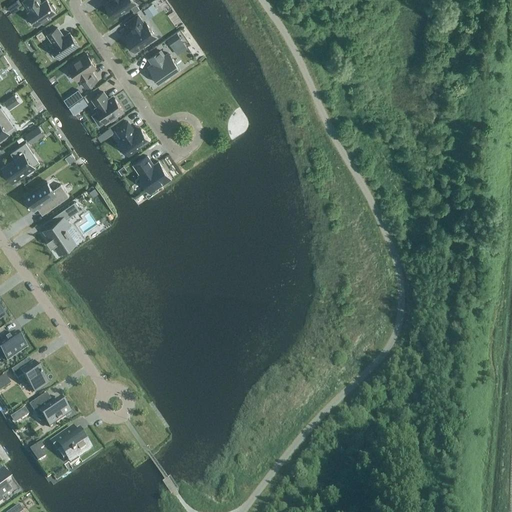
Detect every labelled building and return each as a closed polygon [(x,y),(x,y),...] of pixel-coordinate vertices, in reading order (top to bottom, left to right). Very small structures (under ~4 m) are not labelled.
[(39,0),(24,0),(23,1),(30,11),(28,12),(37,24),(42,21),(44,23),(50,19),(48,16),(55,12),(54,10),(56,9),(52,4),(50,5),(46,0),(45,0),(41,4),(39,1),(40,0),(39,0)] [(107,0),(104,3),(113,16),(134,2),(132,0),(107,0)] [(152,3),(143,9),(149,17),(158,11),(152,3)] [(134,13),(139,9),(136,4),(131,8),(134,13)] [(124,23),(130,31),(124,36),(135,52),(157,37),(146,21),(144,22),(138,13),(124,23)] [(62,34),(57,28),(47,35),(53,44),(51,45),(59,58),(78,45),(69,33),(63,37),(61,35),(62,34)] [(40,40),(45,36),(41,31),(36,35),(40,40)] [(182,40),(177,33),(167,40),(172,47),(182,40)] [(149,67),(160,82),(179,69),(168,53),(164,56),(160,51),(149,59),(153,64),(149,67)] [(96,67),(87,54),(68,66),(77,80),(79,78),(86,87),(97,79),(93,73),(92,74),(90,71),(96,67)] [(78,90),(73,94),(77,100),(83,97),(78,90)] [(105,124),(124,111),(113,94),(109,97),(104,91),(91,100),(96,106),(94,108),(105,124)] [(9,109),(19,102),(14,94),(3,101),(9,109)] [(84,98),(78,102),(83,108),(88,104),(84,98)] [(0,138),(8,133),(7,132),(2,125),(10,120),(1,107),(0,107),(0,138)] [(136,133),(128,121),(116,130),(124,141),(121,143),(129,154),(149,140),(141,129),(136,133)] [(30,143),(44,134),(38,125),(25,135),(30,143)] [(110,126),(105,130),(108,135),(113,132),(110,126)] [(15,159),(3,167),(13,181),(33,167),(28,159),(29,159),(28,157),(33,154),(26,142),(11,152),(15,159)] [(147,156),(134,165),(140,174),(139,175),(151,192),(170,179),(158,162),(153,165),(147,156)] [(124,166),(118,170),(121,175),(127,171),(124,166)] [(47,181),(25,196),(34,210),(37,208),(46,202),(50,209),(69,196),(61,184),(53,190),(47,181)] [(92,186),(80,193),(88,205),(99,198),(92,186)] [(47,229),(45,231),(50,239),(48,241),(48,242),(50,241),(53,246),(52,247),(52,248),(55,246),(60,254),(64,252),(65,253),(75,246),(77,243),(67,229),(72,226),(67,219),(80,210),(75,203),(53,218),(56,223),(47,229)] [(0,352),(1,352),(7,361),(14,356),(15,358),(20,354),(19,353),(26,348),(17,336),(11,341),(10,340),(10,341),(7,343),(7,342),(6,343),(7,343),(3,346),(1,342),(0,339),(0,352)] [(35,391),(45,385),(41,379),(43,377),(34,365),(26,370),(22,364),(13,371),(19,379),(25,376),(35,391)] [(4,376),(0,378),(0,388),(8,382),(4,376)] [(54,405),(47,394),(29,406),(39,420),(43,417),(50,428),(70,414),(64,405),(63,406),(59,401),(54,405)] [(21,438),(27,434),(24,429),(31,423),(25,415),(31,411),(27,404),(11,415),(20,428),(16,431),(21,438)] [(77,432),(73,427),(49,443),(56,452),(60,449),(70,465),(93,450),(80,430),(77,432)] [(43,448),(41,444),(31,451),(38,462),(45,458),(40,451),(43,448)] [(4,471),(0,473),(0,502),(2,501),(1,499),(10,493),(6,487),(11,483),(4,471)]
